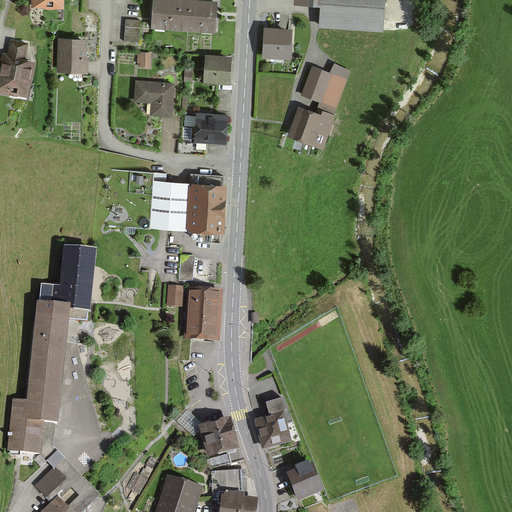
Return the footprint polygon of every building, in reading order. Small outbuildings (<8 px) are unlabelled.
[(62,0),(32,0),(33,8),(62,8),(62,0)] [(217,2),(191,0),(154,0),(152,28),(215,32),(217,2)] [(385,0),(297,0),(297,5),(322,6),(320,29),(384,33),(385,0)] [(138,24),(126,23),(125,45),(137,45),(138,24)] [(293,29),(264,28),(263,56),(291,58),(293,29)] [(86,40),(58,39),(58,74),(86,74),(86,40)] [(11,57),(2,55),(0,64),(0,95),(27,101),(35,64),(25,61),(29,46),(14,43),(11,57)] [(151,55),(140,54),(138,68),(150,69),(151,55)] [(231,59),(206,57),(204,82),(229,84),(231,59)] [(349,82),(313,68),(302,97),(319,103),(315,113),(301,107),(290,137),(323,149),(349,82)] [(174,87),(136,85),(136,102),(154,103),(153,115),(173,116),(174,87)] [(229,118),(198,116),(196,142),(227,144),(229,118)] [(165,176),(115,172),(111,226),(150,229),(153,193),(164,193),(165,176)] [(227,185),(191,183),(188,230),(223,233),(227,185)] [(33,340),(66,344),(70,313),(75,313),(90,315),(97,250),(65,246),(61,286),(41,284),(39,301),(37,301),(33,340)] [(183,289),(169,288),(168,308),(182,308),(183,289)] [(223,293),(191,290),(187,340),(219,343),(223,293)] [(58,423),(66,344),(33,340),(27,401),(13,399),(7,451),(41,454),(44,422),(58,423)] [(270,420),(259,424),(268,452),(297,443),(283,401),(266,406),(270,420)] [(230,420),(202,426),(210,459),(238,452),(230,420)] [(311,468),(288,477),(299,506),(323,496),(311,468)] [(66,483),(55,472),(36,490),(48,501),(66,483)] [(243,474),(213,475),(213,502),(222,502),(220,511),(257,511),(259,501),(245,499),(243,474)] [(195,511),(203,490),(170,479),(158,511),(195,511)] [(48,511),(69,511),(59,501),(48,511)]
